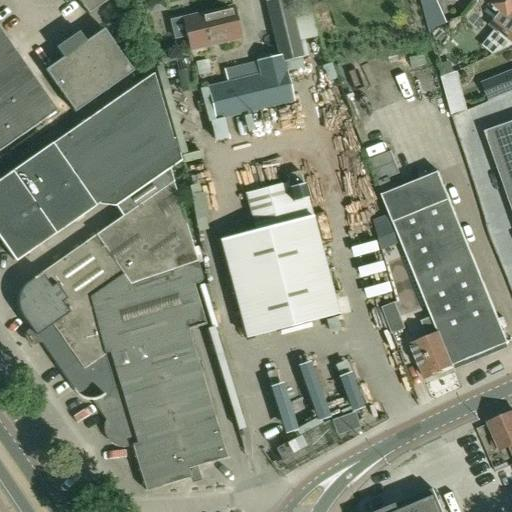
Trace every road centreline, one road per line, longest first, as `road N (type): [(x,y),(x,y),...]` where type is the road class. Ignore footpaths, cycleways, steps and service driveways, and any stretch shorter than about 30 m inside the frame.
road 1 (residential): [(294,503),(123,510),(109,502),(30,387)]
road 2 (primary): [(403,439),(332,471),(294,503)]
road 3 (primary): [(403,439),(511,388)]
